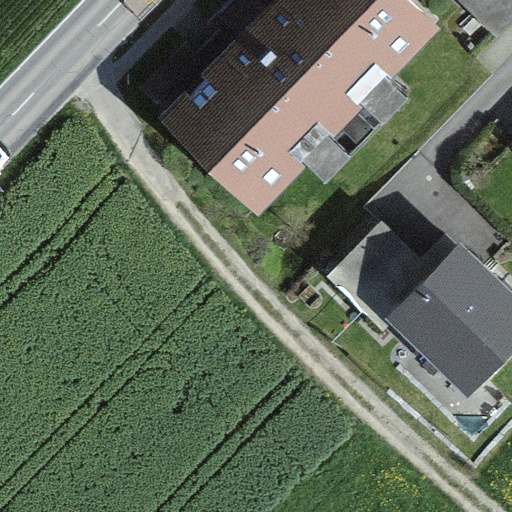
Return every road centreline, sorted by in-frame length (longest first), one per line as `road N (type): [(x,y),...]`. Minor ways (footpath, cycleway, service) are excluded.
road 1 (track): [(472,511),(291,348),(155,198),(65,60)]
road 2 (secondary): [(123,0),(0,128)]
